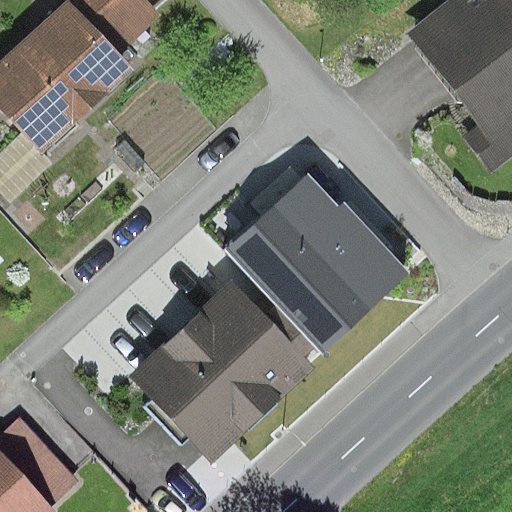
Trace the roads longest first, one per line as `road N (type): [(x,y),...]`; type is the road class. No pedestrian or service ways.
road 1 (residential): [(507,310),(237,0)]
road 2 (primary): [(507,310),(279,511)]
